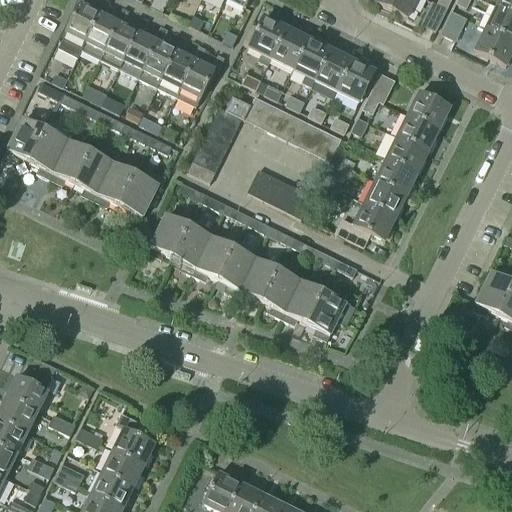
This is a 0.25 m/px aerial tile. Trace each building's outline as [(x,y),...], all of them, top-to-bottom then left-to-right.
[(77,64),(80,57),(99,19),(96,17),(84,11),(89,0),(81,0),(77,8),(79,10),(61,47),(57,55),(77,64)] [(226,0),(225,3),(244,13),(250,0),(226,0)] [(406,23),(417,1),(416,0),(378,0),(375,8),(406,23)] [(446,15),(452,2),(447,0),(440,0),(436,10),(446,15)] [(465,14),(471,0),(470,0),(459,0),(455,9),(465,14)] [(511,19),(511,0),(501,0),(496,12),(511,19)] [(118,28),(115,27),(103,20),(109,7),(102,4),(96,17),(99,19),(80,57),(99,66),(118,28)] [(446,15),(436,10),(431,7),(420,30),(435,37),(446,15)] [(511,47),(511,19),(496,12),(485,34),(511,47)] [(137,37),(134,36),(122,30),(128,17),(121,13),(115,27),(118,28),(99,66),(118,75),(137,37)] [(454,47),(465,24),(451,17),(440,40),(454,47)] [(204,26),(193,20),(188,29),(199,35),(204,26)] [(270,65),(286,33),(263,22),(247,53),(260,59),(256,68),(266,73),(270,64),(270,65)] [(137,85),(156,47),(153,45),(141,39),(147,26),(140,23),(134,36),(137,37),(118,75),(137,85)] [(156,94),(175,56),(172,55),(160,49),(166,36),(159,32),(153,45),(156,47),(137,85),(156,94)] [(292,75),(308,44),(286,33),(270,65),(292,75)] [(505,72),(511,58),(511,47),(485,34),(474,57),(505,72)] [(225,36),(220,45),(232,51),(236,42),(225,36)] [(175,104),(194,66),(191,64),(179,58),(185,45),(179,42),(172,55),(175,56),(156,94),(175,104)] [(314,86),(329,55),(308,44),(292,75),(304,82),(300,90),(310,95),(314,86)] [(210,74),(198,68),(204,54),(198,51),(191,64),(194,66),(175,104),(195,114),(214,76),(217,77),(223,64),(217,60),(210,74)] [(336,97),(351,66),(329,55),(314,86),(336,97)] [(358,108),(373,77),(351,66),(336,97),(358,108)] [(54,79),(50,87),(62,93),(66,84),(54,79)] [(254,96),(259,86),(246,80),(241,89),(254,96)] [(382,109),(393,87),(379,80),(368,102),(378,107),(382,109)] [(58,108),(62,100),(40,89),(36,97),(58,108)] [(276,107),(281,97),(267,91),(263,100),(276,107)] [(94,95),(89,106),(100,112),(105,101),(94,95)] [(438,137),(449,114),(418,98),(407,121),(438,137)] [(81,119),(85,111),(62,100),(58,108),(81,119)] [(298,118),(302,108),(289,102),(285,111),(298,118)] [(371,120),(378,107),(368,102),(362,115),(371,120)] [(250,112),(249,112),(231,103),(224,116),(240,124),(243,126),(250,112)] [(253,131),(265,108),(254,103),(249,112),(250,112),(243,126),(253,131)] [(264,136),(275,113),(265,108),(253,131),(264,136)] [(103,130),(107,122),(85,111),(81,119),(103,130)] [(143,118),(130,112),(125,122),(138,128),(143,118)] [(320,129),(324,119),(311,112),(306,122),(320,129)] [(240,124),(224,116),(218,113),(213,123),(235,135),(240,124)] [(275,141),(286,119),(275,113),(264,136),(275,141)] [(286,147),(297,124),(286,119),(275,141),(286,147)] [(7,157),(4,163),(17,170),(20,164),(29,168),(45,136),(48,130),(50,126),(39,120),(34,131),(22,125),(6,157),(7,157)] [(427,158),(438,137),(407,121),(396,143),(427,158)] [(125,141),(129,133),(107,122),(103,130),(125,141)] [(230,146),(235,135),(213,123),(207,134),(230,146)] [(361,143),(368,128),(357,123),(350,137),(361,143)] [(297,152),(308,129),(297,124),(286,147),(297,152)] [(342,140),(347,130),(334,124),(329,133),(342,140)] [(161,132),(149,126),(145,134),(157,140),(161,132)] [(307,157),(318,135),(308,129),(297,152),(307,157)] [(45,136),(29,168),(45,176),(42,182),(48,185),(67,147),(70,141),(48,130),(45,136)] [(148,152),(152,144),(129,133),(125,141),(148,152)] [(225,156),(230,146),(207,134),(202,145),(225,156)] [(318,163),(329,140),(318,135),(307,157),(318,163)] [(329,165),(336,152),(339,145),(329,140),(318,163),(328,168),(329,165)] [(417,180),(427,158),(396,143),(385,165),(417,180)] [(166,161),(170,153),(152,144),(148,152),(166,161)] [(219,167),(225,156),(202,145),(197,155),(219,167)] [(67,147),(48,185),(55,189),(58,183),(73,190),(89,158),(67,147)] [(339,170),(346,157),(336,152),(329,165),(339,170)] [(214,178),(219,167),(197,155),(191,166),(214,178)] [(89,158),(73,190),(89,198),(86,204),(93,207),(112,169),(89,158)] [(333,183),(339,170),(329,165),(328,168),(323,178),(333,183)] [(405,203),(417,180),(385,165),(374,187),(405,203)] [(208,189),(214,178),(191,166),(186,178),(208,189)] [(112,169),(93,207),(100,211),(103,205),(118,212),(134,180),(112,169)] [(134,180),(118,212),(134,220),(131,226),(137,229),(140,223),(141,223),(156,192),(160,194),(165,184),(145,174),(141,183),(134,180)] [(256,204),(268,181),(257,176),(246,198),(256,204)] [(267,209),(278,186),(268,181),(256,204),(267,209)] [(278,214),(289,192),(278,186),(267,209),(278,214)] [(395,224),(405,203),(374,187),(363,208),(395,224)] [(200,208),(204,200),(180,188),(176,196),(200,208)] [(289,220),(300,197),(289,192),(278,214),(289,220)] [(299,225),(311,203),(300,197),(289,220),(299,225)] [(222,219),(226,211),(204,200),(200,208),(222,219)] [(384,247),(395,224),(363,208),(352,231),(341,225),(334,240),(362,254),(369,240),(384,247)] [(245,230),(249,222),(226,211),(222,219),(245,230)] [(173,264),(189,232),(165,220),(150,252),(150,253),(147,259),(154,262),(157,256),(173,264)] [(267,241),(271,232),(249,222),(245,230),(267,241)] [(192,281),(211,243),(189,232),(173,264),(188,271),(185,278),(192,281)] [(289,252),(293,243),(271,232),(267,241),(289,252)] [(217,286),(233,253),(211,243),(192,281),(198,284),(201,278),(217,286)] [(312,263),(316,254),(293,243),(289,252),(312,263)] [(233,253),(217,286),(226,290),(223,296),(229,299),(236,303),(255,264),(242,258),(244,252),(236,248),(233,253)] [(334,274),(338,265),(316,254),(312,263),(334,274)] [(261,307),(277,275),(255,264),(236,303),(243,306),(246,300),(261,307)] [(352,283),(356,274),(338,265),(334,274),(352,283)] [(281,325),(300,286),(277,275),(261,307),(277,315),(274,321),(281,325)] [(497,321),(511,292),(511,288),(491,278),(475,310),(476,310),(473,316),(479,320),(482,313),(497,321)] [(322,297),(300,286),(281,325),(287,328),(290,322),(306,329),(322,297)] [(345,332),(354,313),(335,304),(338,298),(324,291),(322,297),(306,329),(322,337),(319,343),(327,347),(336,330),(341,332),(342,330),(345,332)] [(511,335),(511,292),(497,321),(511,328),(511,331),(510,335),(511,335)] [(45,395),(51,382),(33,374),(27,386),(16,381),(5,403),(37,418),(48,396),(45,395)] [(0,427),(26,440),(37,418),(5,403),(0,413),(0,427)] [(144,471),(155,449),(136,440),(141,430),(120,419),(114,430),(122,434),(112,455),(144,471)] [(58,437),(64,425),(52,420),(47,431),(58,437)] [(69,442),(74,430),(64,425),(58,437),(69,442)] [(0,453),(16,461),(26,440),(0,427),(0,453)] [(86,450),(91,439),(80,433),(74,444),(86,450)] [(95,454),(101,443),(91,439),(86,450),(95,454)] [(0,480),(5,483),(16,461),(0,453),(0,480)] [(133,493),(144,471),(112,455),(101,477),(133,493)] [(37,479),(42,468),(31,463),(26,474),(37,479)] [(48,485),(53,473),(42,468),(37,479),(48,485)] [(64,493),(70,482),(59,476),(53,488),(64,493)] [(118,511),(123,511),(133,493),(101,477),(91,498),(118,511)] [(205,511),(227,511),(239,489),(218,478),(202,510),(205,511)] [(74,498),(79,486),(70,482),(64,493),(74,498)] [(255,511),(261,500),(239,489),(227,511),(255,511)] [(33,511),(39,500),(29,495),(23,507),(33,511)] [(118,511),(91,498),(83,511),(118,511)] [(281,511),(282,510),(261,500),(255,511),(281,511)]
